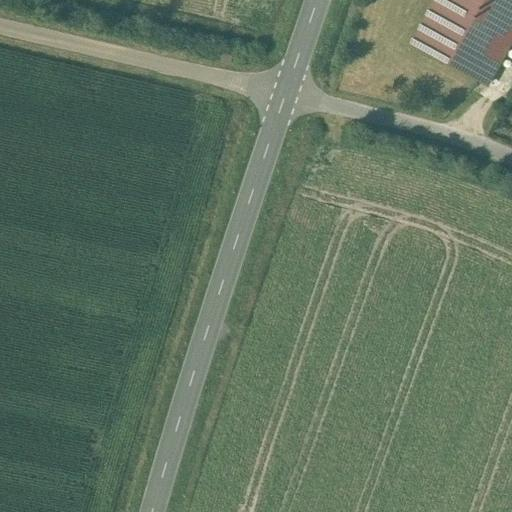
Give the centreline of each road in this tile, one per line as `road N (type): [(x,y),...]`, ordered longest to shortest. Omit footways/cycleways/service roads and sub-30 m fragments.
road 1 (tertiary): [(285,92),(155,511)]
road 2 (unclassified): [(285,92),(0,21)]
road 3 (unclassified): [(511,159),(285,92)]
